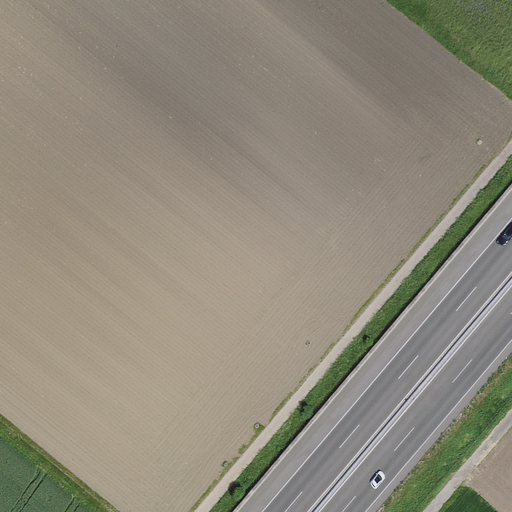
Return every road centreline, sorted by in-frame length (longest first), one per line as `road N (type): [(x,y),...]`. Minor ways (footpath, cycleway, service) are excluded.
road 1 (track): [(203,511),(511,148)]
road 2 (motorway): [(511,244),(284,511)]
road 3 (motorway): [(342,511),(511,312)]
